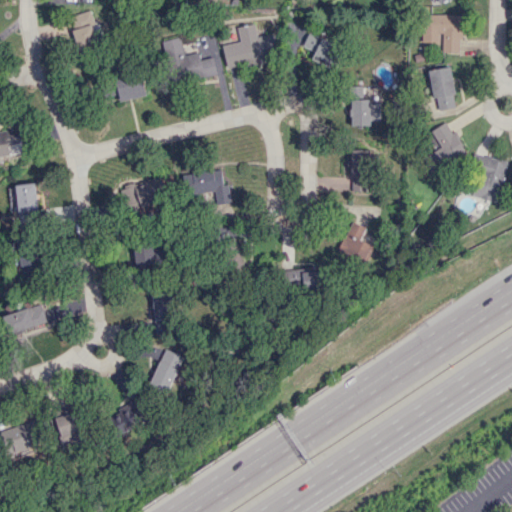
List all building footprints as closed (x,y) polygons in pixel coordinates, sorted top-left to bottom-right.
[(102,43),(92,9),(68,16),(78,50),(102,43)] [(459,14),(421,14),(421,43),(440,42),(440,52),(459,52),(459,14)] [(222,45),(226,67),(277,57),(273,33),(257,36),(254,23),(236,27),(239,41),(222,45)] [(185,81),(217,74),(214,60),(219,59),(213,31),(194,36),(197,51),(184,54),(180,36),(163,40),(170,71),(182,68),(185,81)] [(312,59),(331,67),(340,46),(308,32),(302,46),(315,51),(312,59)] [(428,70),(436,111),(457,107),(449,66),(428,70)] [(119,99),(144,97),(142,75),(111,78),(112,95),(119,94),(119,99)] [(350,100),(350,124),(378,125),(379,100),(350,100)] [(432,129),(440,147),(424,155),(432,172),(466,156),(449,121),(432,129)] [(0,156),(23,154),(21,136),(13,137),(13,131),(0,132),(0,156)] [(351,191),(370,191),(369,149),(350,150),(351,191)] [(506,162),(482,156),(472,196),(497,202),(506,162)] [(121,184),(124,207),(166,201),(162,178),(121,184)] [(37,219),(37,183),(16,184),(17,220),(37,219)] [(365,226),(348,220),(337,250),(368,261),(374,244),(360,240),(365,226)] [(131,248),(131,268),(164,267),(164,247),(131,248)] [(317,269),(292,272),(294,288),(319,285),(317,269)] [(153,333),(170,333),(171,293),(153,292),(153,333)] [(1,316),(7,335),(47,322),(40,303),(1,316)] [(149,384),(167,392),(182,356),(164,349),(149,384)] [(118,434),(145,420),(135,400),(108,413),(118,434)] [(60,448),(83,441),(74,411),(50,418),(60,448)] [(0,429),(0,432),(6,454),(43,443),(36,419),(0,429)]
